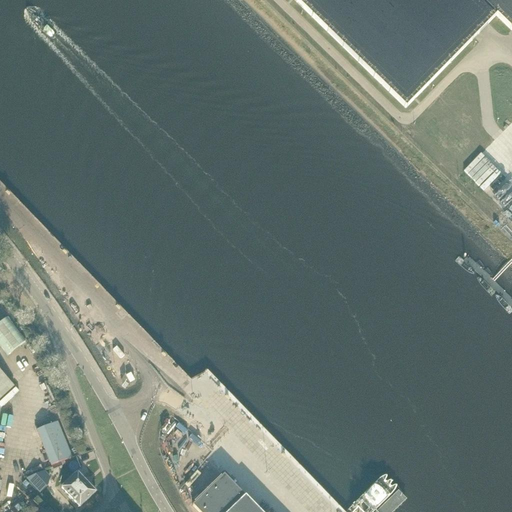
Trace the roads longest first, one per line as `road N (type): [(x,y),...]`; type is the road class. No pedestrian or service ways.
road 1 (unclassified): [(502,50),(470,58),(405,119),(278,0)]
road 2 (unclassified): [(163,511),(117,420),(56,333)]
road 3 (unclassified): [(126,511),(56,333)]
